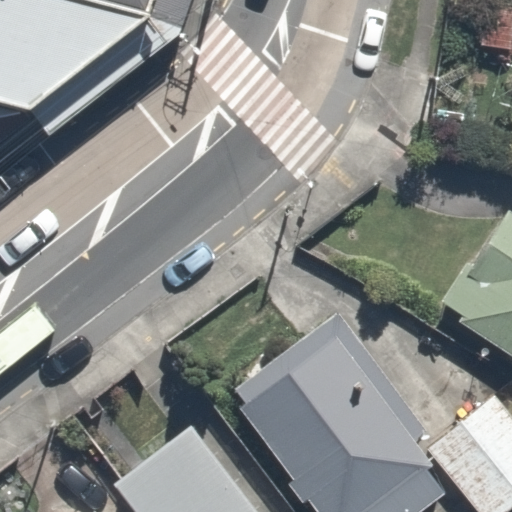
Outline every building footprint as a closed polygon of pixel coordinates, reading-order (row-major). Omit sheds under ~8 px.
[(0,0),(0,106),(34,116),(154,2),(145,0),(0,0)] [(0,141),(34,116),(0,106),(0,141)] [(511,205),(504,200),(434,308),(511,357),(511,205)] [(426,439),(337,311),(230,386),(318,511),(402,511),(453,477),(426,439)] [(511,511),(511,379),(426,439),(453,477),(477,511),(511,511)] [(263,511),(186,408),(105,468),(138,511),(263,511)] [(103,511),(95,501),(81,511),(103,511)]
